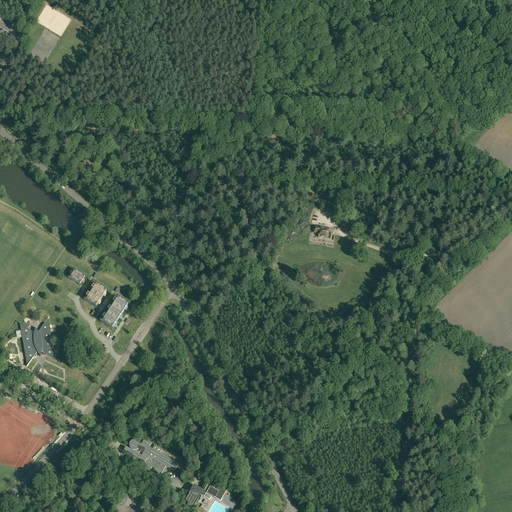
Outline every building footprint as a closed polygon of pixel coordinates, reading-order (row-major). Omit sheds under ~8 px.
[(319,233),(319,238),(327,239),(330,239),(331,233),(328,233),(328,230),(327,230),(327,229),(316,227),(315,233),(319,233)] [(83,280),(85,277),(75,270),(69,279),(79,285),(83,280)] [(91,293),(101,299),(103,296),(106,291),(96,284),(91,293)] [(98,304),(101,299),(91,293),(85,301),(96,307),(98,304)] [(113,306),(123,313),(124,310),(128,305),(118,299),(113,306)] [(120,317),(123,313),(113,306),(107,315),(117,322),(120,317)] [(112,329),(114,326),(115,325),(117,322),(107,315),(102,323),(112,329)] [(27,367),(33,358),(37,357),(36,353),(37,352),(40,357),(42,351),(43,353),(43,354),(43,355),(44,355),(45,356),(46,356),(46,355),(47,355),(56,361),(48,319),(49,318),(48,318),(38,332),(35,328),(34,333),(19,323),(19,324),(27,366),(27,367)] [(128,449),(125,447),(123,451),(133,457),(131,461),(138,465),(140,461),(143,463),(141,467),(149,471),(151,467),(154,469),(152,473),(159,477),(165,467),(174,472),(178,464),(164,456),(163,455),(159,453),(161,450),(154,446),(152,449),(149,447),(151,444),(143,439),(141,444),(139,444),(138,443),(138,442),(137,441),(136,441),(136,440),(134,440),(133,440),(132,441),(131,441),(130,442),(129,443),(129,445),(129,447),(129,448),(128,449)] [(210,480),(204,490),(207,492),(210,487),(218,492),(214,498),(220,501),(223,496),(227,490),(210,480)] [(122,482),(119,487),(124,490),(127,484),(122,482)] [(193,487),(188,494),(185,501),(186,501),(187,502),(193,506),(195,502),(202,492),(193,487)]
